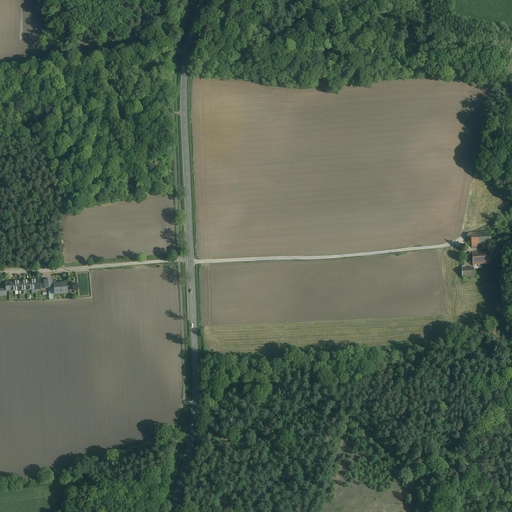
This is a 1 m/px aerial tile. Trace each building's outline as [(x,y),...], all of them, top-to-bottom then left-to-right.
[(490,232),(471,233),(472,247),(479,246),(479,247),(481,247),(481,246),(492,245),(490,232)] [(490,254),(473,255),(473,266),(490,265),(490,254)] [(473,269),(461,270),(461,277),(473,276),(473,269)] [(6,289),(6,292),(7,292),(41,289),(40,280),(6,283),(6,289)] [(52,281),(44,281),(45,289),(49,289),(52,288),(52,281)] [(62,285),(54,286),(54,285),(54,288),(55,295),(68,294),(67,284),(62,284),(62,285)]
